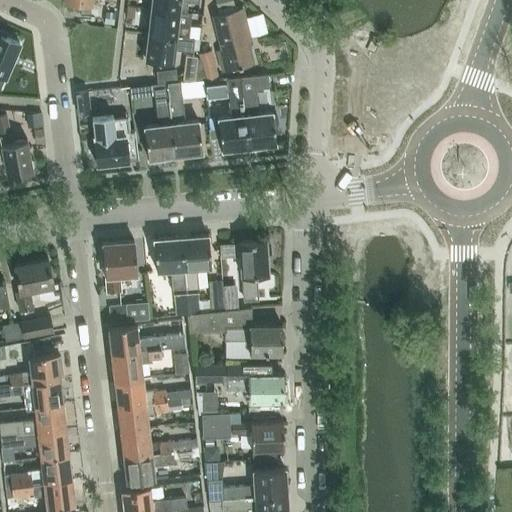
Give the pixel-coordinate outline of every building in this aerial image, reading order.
[(150,0),(149,9),(190,14),(190,13),(185,13),(186,1),(197,3),(197,0),(150,0)] [(231,0),(214,0),(216,9),(233,5),(231,0)] [(250,64),(244,40),(249,38),(242,8),(214,14),(222,49),(215,51),(220,71),(250,64)] [(149,9),(147,34),(192,40),(193,39),(187,38),(190,14),(149,9)] [(0,84),(3,77),(4,77),(19,43),(0,34),(0,84)] [(192,40),(147,34),(143,59),(172,63),(173,50),(191,52),(192,40)] [(218,79),(210,49),(198,52),(199,58),(205,79),(205,80),(218,79)] [(185,55),(182,79),(193,80),(196,58),(196,56),(185,55)] [(193,80),(203,79),(205,79),(199,58),(196,58),(193,80)] [(266,74),(240,77),(247,146),(274,143),(272,125),(276,124),(274,114),(271,115),(270,111),(257,113),(254,89),(267,87),(266,74)] [(221,153),(240,151),(239,147),(247,146),(240,77),(226,79),(230,116),(217,117),(221,153)] [(224,92),(223,79),(203,81),(205,95),(224,92)] [(166,88),(174,155),(201,152),(197,121),(184,122),(179,82),(176,82),(165,83),(166,88)] [(157,125),(143,127),(147,158),(174,155),(166,88),(165,83),(156,84),(152,85),(153,86),(153,89),(154,94),(154,97),(157,125)] [(152,84),(139,85),(140,96),(143,96),(154,94),(153,89),(153,86),(152,85),(152,84)] [(86,91),(74,92),(76,112),(89,111),(86,91)] [(0,159),(3,159),(6,176),(32,171),(25,138),(9,141),(4,114),(0,115),(0,159)] [(112,116),(90,118),(93,139),(92,139),(95,164),(127,160),(127,156),(136,155),(134,130),(129,130),(128,130),(128,134),(123,135),(115,136),(114,136),(112,118),(112,117),(112,116)] [(185,292),(196,291),(198,291),(196,267),(210,266),(207,234),(180,236),(185,292)] [(185,292),(180,236),(153,239),(156,270),(170,269),(172,294),(174,294),(175,315),(186,314),(198,313),(197,300),(196,291),(185,292)] [(135,274),(133,240),(102,243),(106,292),(119,292),(118,275),(135,274)] [(264,241),(264,240),(238,242),(240,276),(241,276),(243,299),(256,299),(255,275),(267,274),(265,255),(269,253),(269,243),(264,241)] [(52,285),(47,258),(13,264),(18,290),(14,291),(18,310),(33,307),(30,289),(52,285)] [(221,280),(207,281),(208,299),(209,311),(223,310),(222,293),(221,280)] [(222,293),(223,310),(235,309),(234,292),(222,293)] [(208,299),(197,300),(198,313),(209,312),(209,311),(208,299)] [(125,304),(108,306),(110,323),(127,321),(125,304)] [(198,313),(186,314),(188,331),(224,331),(224,340),(249,340),(249,353),(281,353),(281,325),(250,325),(250,308),(235,309),(223,310),(209,311),(209,312),(198,313)] [(49,315),(11,323),(14,339),(23,337),(52,332),(49,315)] [(14,339),(11,323),(1,325),(4,341),(14,339)] [(135,325),(107,328),(110,354),(160,348),(184,345),(182,333),(137,338),(135,325)] [(160,348),(110,354),(113,381),(141,378),(140,363),(149,362),(149,360),(161,358),(160,348)] [(187,373),(185,351),(171,352),(173,374),(187,373)] [(20,373),(8,374),(8,375),(9,384),(59,378),(57,366),(60,365),(59,357),(56,357),(56,353),(27,356),(29,370),(20,371),(20,373)] [(226,364),(194,363),(194,382),(224,382),(224,389),(230,389),(249,389),(249,401),(281,401),(281,399),(281,374),(270,373),(270,363),(226,364)] [(8,375),(0,376),(0,385),(6,385),(9,384),(8,375)] [(59,378),(9,384),(10,393),(22,392),(24,408),(34,407),(33,407),(61,403),(59,378)] [(141,378),(113,381),(116,406),(166,400),(180,399),(189,398),(189,397),(191,397),(190,389),(165,392),(165,390),(153,391),(152,389),(143,390),(141,378)] [(0,385),(0,394),(10,393),(9,384),(6,385),(0,385)] [(166,400),(116,406),(119,432),(147,428),(146,419),(146,415),(156,414),(156,413),(155,412),(167,411),(167,410),(181,409),(181,403),(180,399),(166,400)] [(33,407),(34,407),(35,418),(0,422),(0,435),(64,429),(61,403),(33,407)] [(223,413),(199,414),(200,430),(223,428),(223,413)] [(282,436),(281,420),(230,423),(231,433),(250,432),(251,450),(282,448),(282,436)] [(119,432),(122,457),(172,451),(171,445),(171,441),(149,443),(147,428),(119,432)] [(64,429),(0,435),(0,442),(1,447),(11,446),(12,448),(38,445),(39,457),(67,453),(64,429)] [(195,438),(171,441),(171,445),(172,451),(189,449),(197,448),(195,438)] [(172,451),(122,457),(125,483),(154,480),(152,466),(161,464),(161,463),(173,462),(191,460),(189,449),(172,451)] [(27,473),(9,475),(10,486),(70,479),(67,453),(39,457),(41,469),(27,471),(27,473)] [(221,500),(286,496),(284,468),(252,470),(253,485),(221,487),(221,479),(206,480),(208,500),(221,500)] [(10,486),(12,497),(29,495),(30,496),(44,495),(45,508),(73,505),(70,479),(10,486)] [(120,489),(122,511),(151,511),(173,510),(177,509),(177,510),(185,509),(186,509),(184,497),(150,501),(148,486),(120,489)] [(286,511),(286,496),(221,500),(222,511),(254,510),(254,511),(286,511)]
